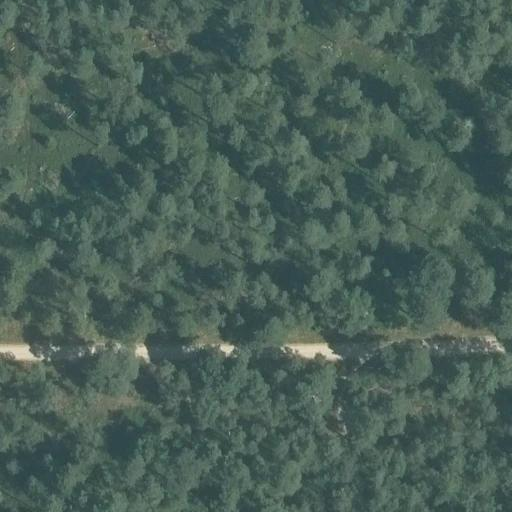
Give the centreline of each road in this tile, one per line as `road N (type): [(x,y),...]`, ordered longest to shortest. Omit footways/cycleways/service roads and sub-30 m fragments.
road 1 (track): [(511,346),(0,356)]
road 2 (track): [(348,511),(314,354)]
